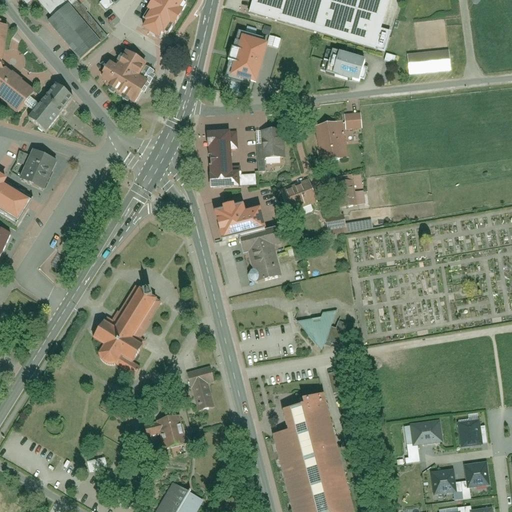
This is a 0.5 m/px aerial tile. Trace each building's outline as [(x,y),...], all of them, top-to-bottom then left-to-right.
[(35,22),(68,60),(93,39),(64,5),(69,0),(20,0),(23,2),(25,0),(31,0),(44,14),(35,22)] [(105,11),(112,5),(108,0),(104,0),(99,3),(105,11)] [(184,3),(185,1),(182,0),(153,0),(141,20),(146,23),(142,30),(157,39),(162,31),(168,35),(187,6),(184,3)] [(255,0),(251,16),(384,53),(391,32),(382,29),(390,0),(255,0)] [(0,102),(12,112),(30,90),(0,66),(0,38),(3,22),(0,21),(0,102)] [(267,47),(278,49),(280,40),(269,37),(267,47)] [(255,85),(266,46),(239,39),(228,78),(255,85)] [(105,88),(133,104),(149,75),(142,71),(145,65),(123,52),(115,67),(108,64),(101,77),(104,78),(101,82),(106,85),(105,88)] [(325,75),(329,76),(334,53),(330,52),(325,75)] [(448,52),(408,57),(411,76),(450,72),(448,52)] [(366,63),(338,55),(332,76),(360,84),(361,79),(365,80),(368,68),(365,67),(366,63)] [(386,55),(384,62),(394,64),(396,57),(386,55)] [(44,133),(72,100),(55,86),(27,119),(44,133)] [(348,115),(350,128),(363,126),(361,113),(348,115)] [(316,125),(324,164),(349,159),(340,120),(316,125)] [(230,133),(206,135),(209,180),(233,178),(230,133)] [(263,163),(282,161),(280,133),(261,135),(263,163)] [(10,180),(38,192),(51,163),(24,151),(0,139),(0,158),(16,166),(10,180)] [(288,212),(316,203),(310,184),(281,193),(288,212)] [(0,218),(14,226),(25,205),(28,198),(7,188),(5,193),(0,190),(0,218)] [(352,207),(369,204),(366,188),(349,191),(352,207)] [(223,240),(244,235),(236,206),(216,211),(223,240)] [(325,223),(327,235),(359,231),(358,223),(344,225),(344,221),(325,223)] [(246,238),(249,251),(275,244),(287,241),(284,228),(246,238)] [(258,282),(283,276),(275,244),(249,251),(258,282)] [(104,323),(94,317),(80,340),(96,349),(91,356),(92,362),(102,368),(109,367),(114,360),(129,369),(145,343),(136,338),(159,299),(129,281),(104,323)] [(318,358),(336,314),(322,316),(320,321),(295,325),(318,358)] [(217,382),(213,367),(191,372),(200,411),(217,407),(211,383),(217,382)] [(276,439),(294,511),(351,511),(323,403),(281,414),(287,436),(276,439)] [(166,449),(190,443),(183,416),(152,423),(154,435),(162,433),(166,449)] [(417,446),(445,441),(441,417),(413,422),(417,446)] [(463,448),(485,444),(481,418),(459,422),(463,448)] [(89,473),(106,469),(103,458),(86,463),(89,473)] [(465,466),(469,489),(495,485),(491,462),(465,466)] [(432,467),(437,496),(460,492),(455,464),(432,467)] [(199,511),(206,500),(176,483),(159,511),(199,511)]
